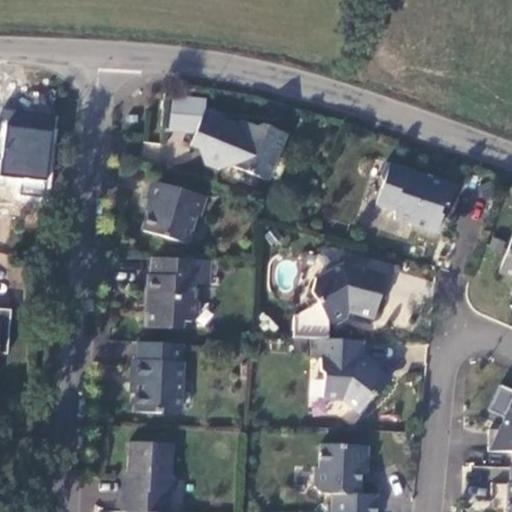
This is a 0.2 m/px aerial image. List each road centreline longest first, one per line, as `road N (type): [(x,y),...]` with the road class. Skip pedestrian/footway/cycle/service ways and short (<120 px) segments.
road 1 (residential): [(68,511),(102,52)]
road 2 (tertiary): [(511,155),(220,63),(102,52)]
road 3 (residential): [(430,511),(446,356),(472,329),(511,347)]
